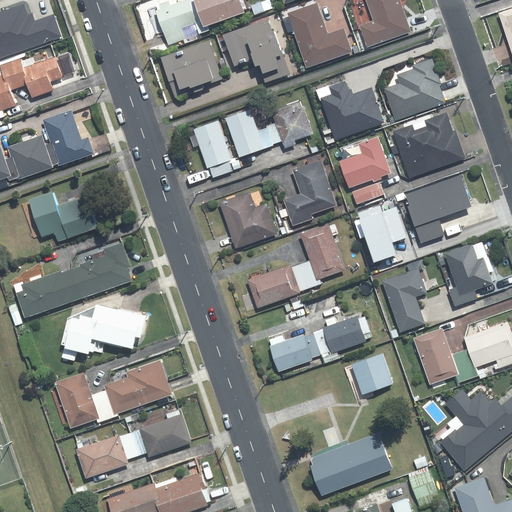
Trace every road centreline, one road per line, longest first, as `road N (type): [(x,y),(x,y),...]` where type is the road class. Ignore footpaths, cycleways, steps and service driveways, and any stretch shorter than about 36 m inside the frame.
road 1 (secondary): [(96,0),(275,511)]
road 2 (residential): [(450,0),(511,173)]
